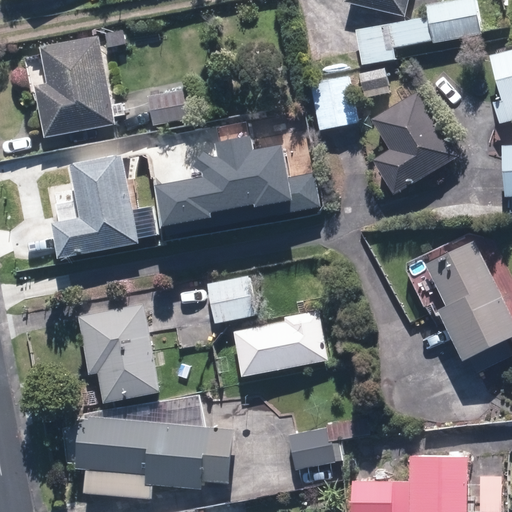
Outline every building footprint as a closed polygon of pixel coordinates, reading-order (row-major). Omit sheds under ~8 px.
[(344,0),(342,7),(405,21),(410,0),(344,0)] [(356,32),(362,67),(397,61),(395,50),(433,43),(433,45),(481,37),(474,0),(472,0),(424,8),(427,19),(356,32)] [(32,91),(42,142),(115,128),(114,121),(124,119),(122,108),(111,110),(97,39),(38,51),(45,89),(32,91)] [(495,108),(500,129),(511,125),(511,54),(489,60),(501,107),(495,108)] [(385,71),(358,77),(362,96),(389,91),(385,71)] [(311,87),(321,134),(359,126),(350,79),(311,87)] [(146,99),(151,128),(193,120),(188,92),(146,99)] [(417,95),(371,124),(389,153),(371,164),(393,199),(457,161),(417,95)] [(255,122),(201,131),(208,172),(262,162),(255,122)] [(511,151),(500,152),(504,204),(511,202),(511,151)] [(49,228),(56,262),(139,247),(122,156),(69,165),(80,222),(49,228)] [(436,316),(461,366),(511,339),(511,323),(473,245),(424,269),(445,312),(436,316)] [(248,279),(208,286),(215,326),(255,318),(248,279)] [(96,376),(102,407),(160,397),(143,309),(76,322),(86,378),(96,376)] [(232,335),(241,380),(328,364),(319,313),(284,320),(285,325),(232,335)] [(104,422),(98,475),(144,479),(143,488),(201,494),(201,485),(227,487),(232,434),(104,422)] [(287,440),(294,472),(335,463),(329,432),(287,440)] [(406,511),(466,511),(467,459),(407,459),(406,511)] [(505,511),(506,479),(478,479),(477,511),(505,511)] [(350,511),(391,511),(392,484),(351,484),(350,511)]
